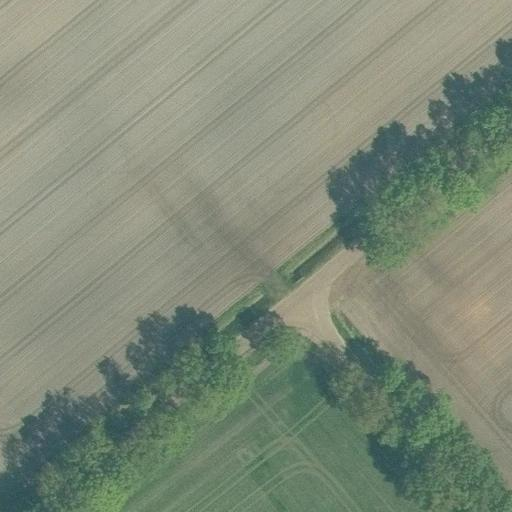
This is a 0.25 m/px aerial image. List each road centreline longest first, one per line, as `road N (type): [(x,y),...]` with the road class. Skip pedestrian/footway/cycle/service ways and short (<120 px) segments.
road 1 (unclassified): [(300,300),(41,511)]
road 2 (unclassified): [(485,511),(300,300)]
road 3 (unclassified): [(511,123),(300,300)]
